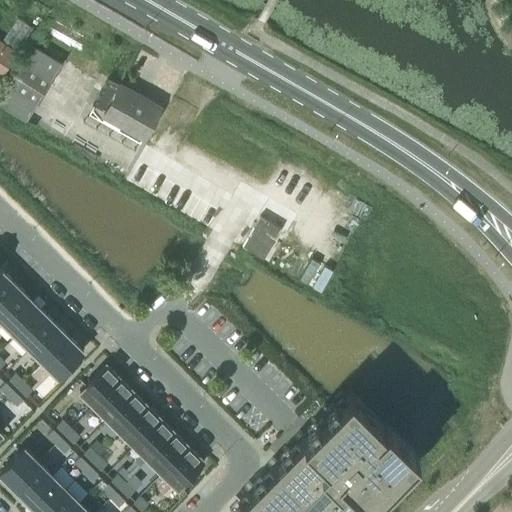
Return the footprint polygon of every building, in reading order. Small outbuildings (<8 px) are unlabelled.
[(0,75),(0,76),(16,50),(0,39),(0,75)] [(5,84),(35,103),(52,75),(22,56),(5,84)] [(93,105),(103,111),(144,133),(160,104),(120,81),(120,82),(109,76),(93,105)] [(5,84),(0,92),(0,100),(26,117),(29,114),(35,103),(5,84)] [(260,214),(242,244),(263,257),(281,227),(260,214)] [(0,293),(14,280),(0,266),(0,293)] [(28,293),(14,280),(0,293),(0,318),(2,320),(28,293)] [(41,307),(28,293),(2,320),(15,333),(41,307)] [(55,320),(41,307),(15,333),(29,347),(55,320)] [(68,334),(55,320),(29,347),(42,360),(68,334)] [(83,348),(68,334),(42,360),(57,374),(83,348)] [(120,376),(106,362),(80,388),(94,403),(120,376)] [(23,379),(15,371),(9,377),(18,385),(23,379)] [(134,390),(120,376),(94,403),(108,416),(134,390)] [(32,388),(23,379),(18,385),(26,394),(32,388)] [(14,389),(5,381),(0,385),(0,386),(8,395),(14,389)] [(22,398),(14,389),(8,395),(17,403),(22,398)] [(147,404),(134,390),(108,416),(121,430),(147,404)] [(384,424),(350,391),(302,439),(230,511),(360,511),(369,503),(419,453),(386,422),(384,424)] [(161,417),(147,404),(121,430),(135,443),(161,417)] [(175,431),(161,417),(135,443),(149,457),(175,431)] [(71,426),(62,418),(56,423),(65,432),(71,426)] [(79,435),(71,426),(65,432),(74,440),(79,435)] [(61,436),(52,428),(47,433),(55,442),(61,436)] [(188,444),(175,431),(149,457),(162,470),(188,444)] [(69,445),(61,436),(55,442),(64,450),(69,445)] [(203,459),(188,444),(162,470),(177,485),(179,484),(181,486),(190,477),(188,474),(203,459)] [(24,445),(0,468),(0,473),(12,485),(38,459),(24,445)] [(98,453),(89,445),(84,450),(92,459),(98,453)] [(106,462),(98,453),(92,459),(101,467),(106,462)] [(88,463),(80,455),(74,460),(83,469),(88,463)] [(38,459),(12,485),(26,499),(52,472),(38,459)] [(97,472),(88,463),(83,469),(91,477),(97,472)] [(52,472),(26,499),(39,511),(66,486),(52,472)] [(125,480),(117,472),(111,477),(120,486),(125,480)] [(66,486),(39,511),(66,511),(79,499),(87,492),(73,478),(66,486)] [(134,489),(125,480),(120,486),(128,494),(134,489)] [(116,490),(107,482),(101,487),(110,496),(116,490)] [(124,499),(116,490),(110,496),(118,504),(124,499)] [(148,502),(139,494),(133,499),(142,508),(148,502)] [(91,511),(79,499),(66,511),(91,511)]
